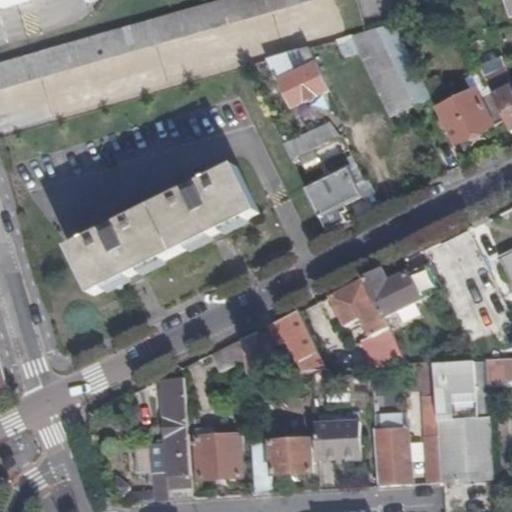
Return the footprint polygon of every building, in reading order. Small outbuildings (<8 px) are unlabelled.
[(232,0),(0,67),(0,93),(324,0),(232,0)] [(0,0),(4,13),(47,0),(0,0)] [(511,17),(511,0),(498,0),(504,19),(511,17)] [(395,27),(378,32),(415,108),(430,101),(395,27)] [(378,32),(366,35),(338,43),(345,58),(359,51),(391,119),(415,108),(378,32)] [(331,93),(310,51),(299,54),(304,65),(308,64),(311,71),(282,85),(294,111),(310,103),(312,108),(316,105),(315,101),(331,93)] [(281,60),(287,72),(304,65),(299,54),(281,60)] [(281,60),(270,63),(276,76),(287,72),(281,60)] [(492,94),(483,75),(471,81),(478,94),(439,113),(456,149),(506,124),(492,94)] [(511,90),(499,97),(497,93),(492,94),(506,124),(511,135),(511,134),(511,90)] [(330,126),(285,148),(292,162),(343,138),(330,126)] [(238,171),(73,252),(95,300),(131,282),(133,287),(147,281),(144,276),(214,242),(217,247),(229,241),(227,235),(262,218),(238,171)] [(349,173),(307,193),(327,235),(347,225),(343,217),(340,211),(346,208),(362,200),(349,173)] [(349,215),(346,208),(340,211),(343,217),(349,215)] [(511,254),(500,260),(502,262),(503,261),(511,280),(511,254)] [(385,275),(367,283),(387,322),(447,294),(434,266),(391,287),(385,275)] [(387,322),(367,283),(332,299),(348,331),(365,323),(373,340),(366,344),(375,369),(411,367),(393,334),(387,322)] [(329,372),(301,314),(274,328),(283,347),(292,342),(307,374),(315,373),(319,373),(329,372)] [(265,377),(256,337),(243,344),(248,364),(251,378),(265,377)] [(224,376),(248,364),(243,344),(215,357),(224,376)] [(0,355),(0,394),(10,390),(0,355)] [(511,361),(490,362),(492,383),(511,382),(511,361)] [(490,362),(438,366),(442,424),(494,420),(490,362)] [(425,366),(411,367),(413,394),(426,393),(425,366)] [(425,366),(426,393),(431,487),(446,486),(442,424),(438,366),(425,366)] [(157,505),(196,502),(188,382),(164,384),(171,482),(156,483),(157,505)] [(494,420),(442,424),(446,486),(498,482),(494,420)] [(322,426),(324,461),(365,459),(363,423),(322,426)] [(411,431),(379,433),(383,490),(414,488),(411,431)] [(202,483),(245,481),(243,439),(211,440),(211,432),(199,433),(202,483)] [(259,498),(278,497),(277,478),(316,476),(315,445),(256,448),(259,498)]
